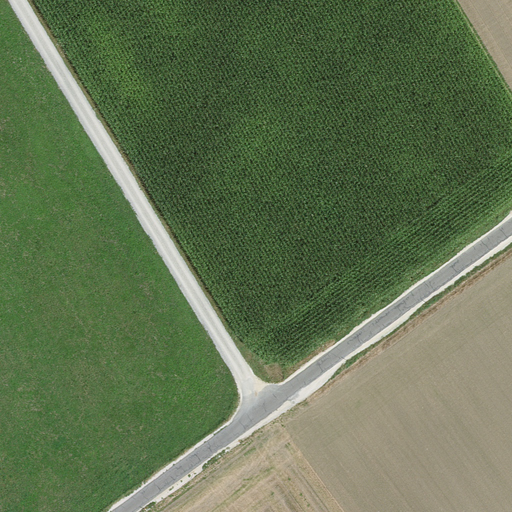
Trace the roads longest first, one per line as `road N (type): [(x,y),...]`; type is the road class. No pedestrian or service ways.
road 1 (track): [(276,404),(28,0)]
road 2 (unclassified): [(131,511),(511,231)]
